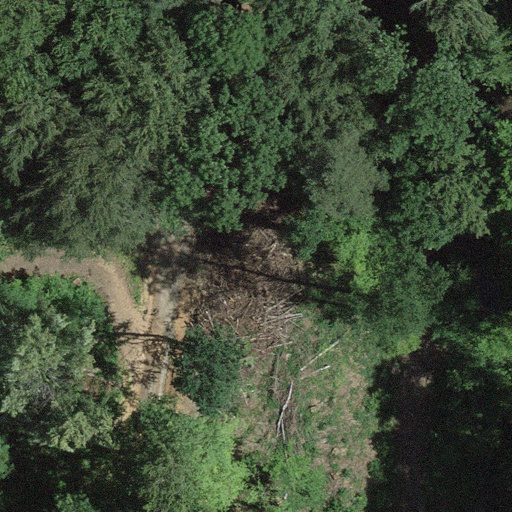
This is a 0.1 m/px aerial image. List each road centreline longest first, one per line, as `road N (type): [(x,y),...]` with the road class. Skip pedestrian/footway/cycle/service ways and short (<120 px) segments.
road 1 (track): [(174,297),(183,157),(45,45),(24,0)]
road 2 (track): [(185,511),(167,403),(174,297)]
road 3 (track): [(183,157),(199,88),(204,0)]
